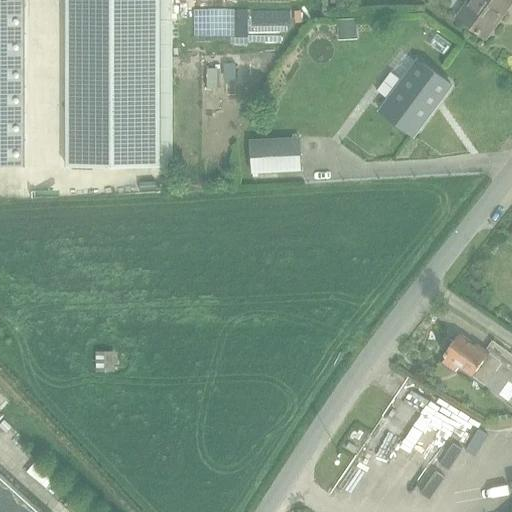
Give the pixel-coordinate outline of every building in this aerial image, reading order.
[(0,0),(0,166),(25,166),(24,0),(0,0)] [(66,0),(66,69),(67,166),(170,166),(170,69),(170,0),(66,0)] [(493,21),(509,0),(468,0),(456,17),(485,38),(496,23),(493,21)] [(354,20),(338,21),(339,41),(355,40),(354,20)] [(388,75),(375,93),(387,102),(385,103),(418,128),(449,87),(416,62),(400,84),(388,75)] [(300,137),(250,140),(251,173),(302,171),(300,137)] [(475,346),(459,334),(446,352),(446,351),(443,355),(446,357),(442,362),(455,371),(459,366),(498,394),(507,381),(511,383),(511,355),(492,341),(486,351),(476,344),(475,346)] [(115,351),(96,351),(96,372),(115,372),(115,351)] [(394,459),(399,453),(411,462),(437,426),(406,405),(376,446),(394,459)] [(0,511),(42,511),(0,474),(0,511)]
